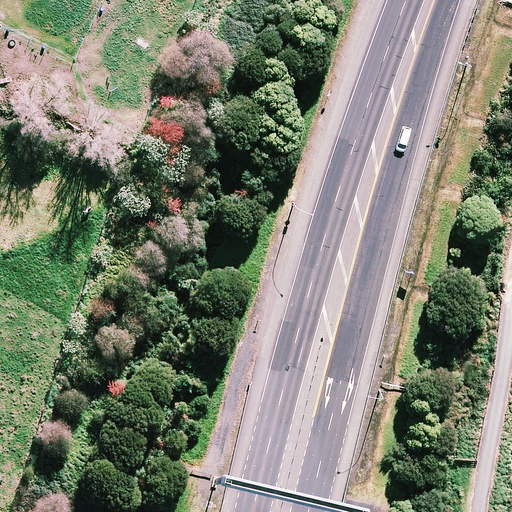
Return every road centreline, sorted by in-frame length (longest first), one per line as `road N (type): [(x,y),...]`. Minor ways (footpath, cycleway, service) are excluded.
road 1 (trunk): [(252,511),(347,166),(407,0)]
road 2 (trunk): [(448,0),(309,511)]
